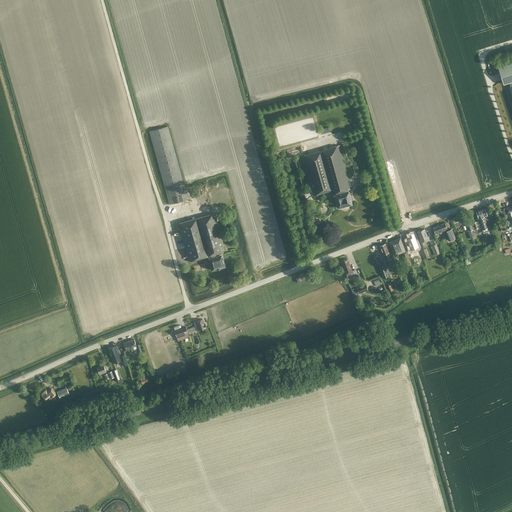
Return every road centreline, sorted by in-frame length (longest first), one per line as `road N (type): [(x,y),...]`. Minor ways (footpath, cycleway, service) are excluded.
road 1 (unclassified): [(0,387),(511,193)]
road 2 (primary): [(0,448),(511,312)]
